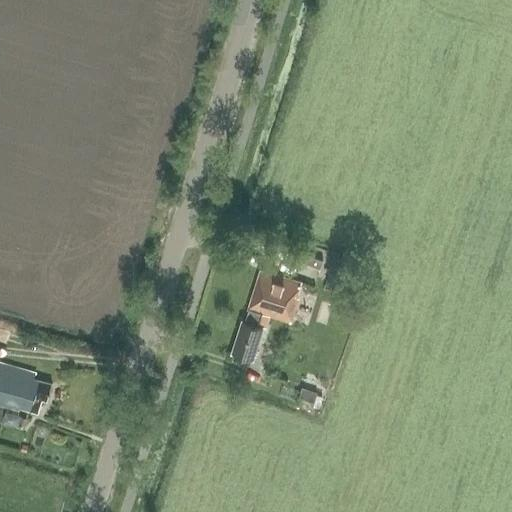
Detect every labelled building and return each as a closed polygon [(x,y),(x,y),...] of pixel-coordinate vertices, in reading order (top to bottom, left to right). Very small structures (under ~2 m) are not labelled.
[(353,290),(358,275),(333,268),(328,282),(353,290)] [(291,322),(298,298),(296,297),(301,283),(261,270),(248,309),(249,309),(245,321),(242,320),(232,353),(253,359),(267,314),(291,322)] [(0,341),(8,343),(12,331),(0,327),(0,341)] [(35,373),(0,363),(0,405),(19,411),(19,408),(37,413),(41,399),(47,401),(52,384),(34,379),(35,373)] [(23,446),(20,453),(27,456),(30,448),(23,446)]
